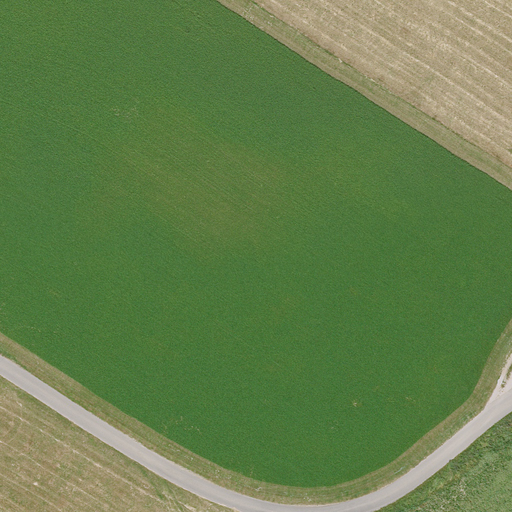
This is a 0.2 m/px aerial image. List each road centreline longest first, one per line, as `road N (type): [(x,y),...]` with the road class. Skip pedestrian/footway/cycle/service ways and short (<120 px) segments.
road 1 (unclassified): [(0,369),(195,500),(242,511)]
road 2 (unclassified): [(355,511),(400,501),(511,406)]
